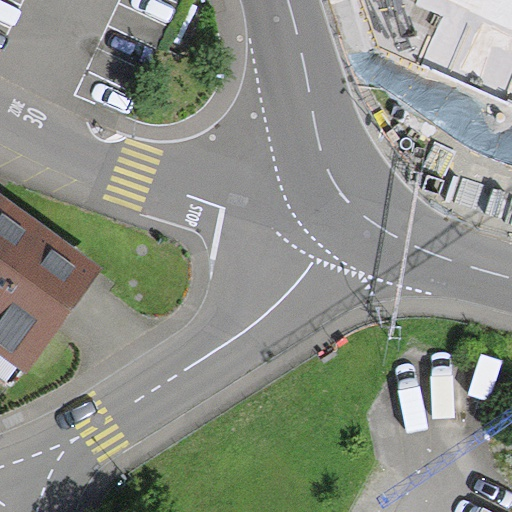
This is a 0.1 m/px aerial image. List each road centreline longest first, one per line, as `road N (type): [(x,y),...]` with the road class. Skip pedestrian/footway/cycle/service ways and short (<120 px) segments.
road 1 (residential): [(338,198),(309,263),(269,308),(96,430),(12,472)]
road 2 (residential): [(0,113),(140,177),(258,202),(338,198)]
road 3 (unclassified): [(338,198),(288,0)]
road 4 (residential): [(338,198),(438,256),(511,277)]
